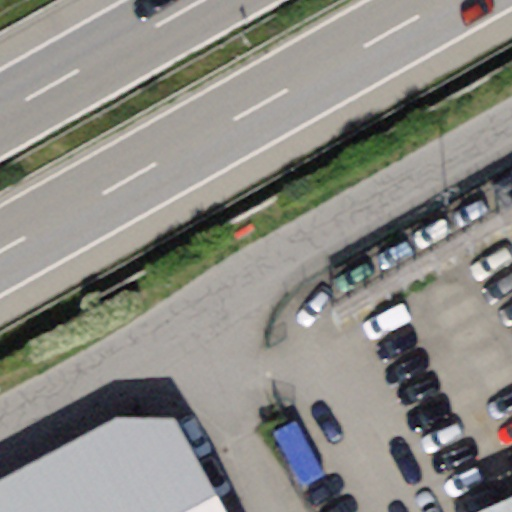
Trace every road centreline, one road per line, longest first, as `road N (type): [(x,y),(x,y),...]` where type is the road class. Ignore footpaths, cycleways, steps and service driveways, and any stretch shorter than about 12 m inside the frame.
road 1 (unclassified): [(511,128),(0,427)]
road 2 (motorway): [(0,247),(441,0)]
road 3 (motorway): [(200,0),(0,113)]
